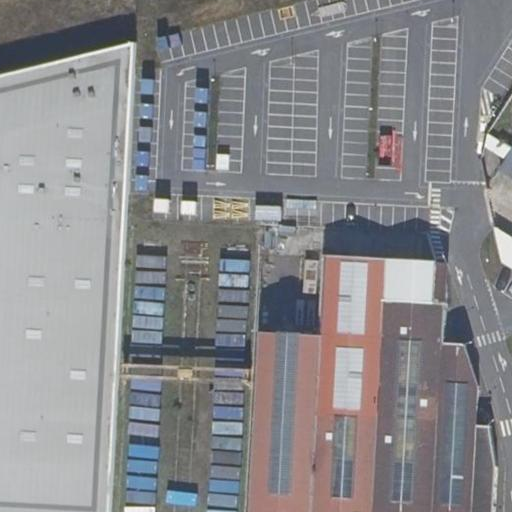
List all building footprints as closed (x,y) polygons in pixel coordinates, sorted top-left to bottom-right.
[(110,511),(134,56),(0,88),(0,511),(110,511)] [(511,178),(511,148),(510,147),(497,170),(511,178)] [(511,238),(492,226),(499,262),(511,270),(511,238)] [(322,317),(321,336),(379,340),(381,300),(433,303),(436,262),(325,256),(323,296),(322,317)] [(433,303),(445,303),(447,262),(436,262),(433,303)] [(314,296),(313,317),(322,317),(323,296),(314,296)] [(321,336),(281,334),(258,333),(247,511),(492,511),(494,471),(484,428),(470,427),(474,386),(464,345),(444,344),(446,304),(445,303),(433,303),(381,300),(379,340),(321,336)] [(282,321),(281,334),(321,336),(322,317),(313,317),(313,322),(282,321)]
